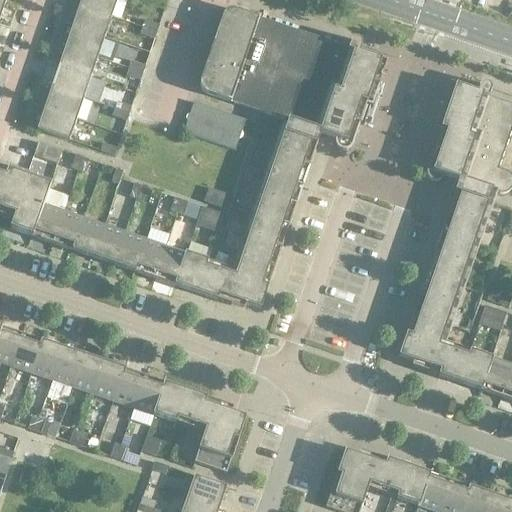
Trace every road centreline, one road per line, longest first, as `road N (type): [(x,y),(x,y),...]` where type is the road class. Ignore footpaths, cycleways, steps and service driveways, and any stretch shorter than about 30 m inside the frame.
road 1 (residential): [(0,280),(279,371),(305,398)]
road 2 (residential): [(305,398),(345,393),(511,449)]
road 3 (residential): [(0,127),(41,0)]
